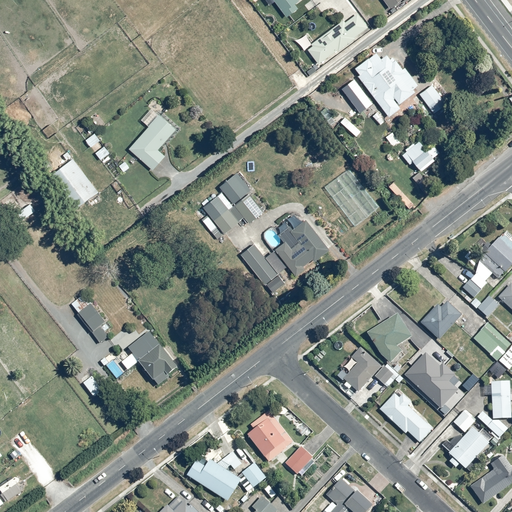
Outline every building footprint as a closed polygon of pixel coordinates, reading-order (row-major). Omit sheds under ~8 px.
[(271,0),(274,2),(275,1),(287,17),(299,8),(296,4),(300,1),(299,0),(271,0)] [(384,0),(391,9),(403,0),(406,0),(407,0),(384,0)] [(306,49),(318,65),(337,50),(339,52),(356,40),(355,38),(369,28),(357,11),(313,44),(303,31),(294,38),(304,51),(306,49)] [(360,75),(359,76),(389,116),(400,108),(398,105),(415,92),(412,89),(418,85),(404,67),(403,69),(393,56),(389,59),(387,55),(381,59),(376,52),(355,69),(360,75)] [(445,103),(431,84),(419,93),(434,112),(445,103)] [(337,99),(343,107),(355,97),(348,89),(337,99)] [(0,107),(8,118),(13,115),(16,120),(23,115),(19,110),(25,106),(15,94),(0,104),(0,107)] [(141,119),(149,127),(130,149),(154,170),(166,157),(158,150),(176,130),(161,116),(166,109),(157,101),(141,119)] [(355,137),(360,131),(343,116),(338,121),(355,137)] [(57,132),(50,123),(41,130),(48,139),(57,132)] [(400,142),(392,130),(385,135),(393,147),(400,142)] [(101,141),(95,132),(86,139),(91,147),(101,141)] [(427,149),(418,138),(401,153),(409,163),(412,161),(422,171),(435,160),(433,158),(439,152),(432,144),(427,149)] [(43,150),(57,168),(51,173),(76,206),(97,190),(71,157),(66,150),(62,153),(53,142),(43,150)] [(110,153),(104,145),(95,151),(101,160),(110,153)] [(125,160),(119,165),(125,172),(131,167),(125,160)] [(223,191),(203,207),(207,214),(201,219),(216,237),(222,232),(224,233),(244,217),(250,224),(267,210),(238,174),(220,188),(223,191)] [(416,205),(392,179),(387,184),(410,210),(416,205)] [(34,208),(29,201),(18,209),(23,216),(34,208)] [(305,218),(291,228),(290,226),(278,235),(281,239),(284,243),(265,257),(253,242),(239,253),(270,294),(286,282),(279,273),(288,266),(296,277),(307,269),(305,266),(312,260),(314,262),(329,250),(306,220),(305,218)] [(511,242),(503,233),(484,251),(491,258),(485,264),(498,279),(511,265),(511,242)] [(481,302),(474,297),(487,282),(476,272),(462,287),(468,293),(464,297),(476,308),(481,302)] [(511,309),(511,282),(510,283),(498,296),(511,309)] [(71,303),(79,314),(78,315),(101,343),(109,337),(102,328),(107,325),(91,304),(88,307),(80,296),(71,303)] [(499,304),(489,296),(478,308),(487,317),(499,304)] [(462,314),(447,301),(442,307),(437,303),(420,322),(440,339),(462,314)] [(399,312),(369,332),(377,349),(391,363),(404,351),(399,346),(414,335),(399,312)] [(502,336),(502,335),(488,322),(473,338),(496,360),(511,344),(502,336)] [(179,368),(151,331),(129,347),(158,386),(169,378),(167,377),(179,368)] [(458,336),(453,331),(444,342),(449,346),(458,336)] [(467,368),(454,357),(430,335),(418,349),(442,370),(441,371),(447,376),(450,372),(457,378),(467,368)] [(511,365),(511,345),(499,360),(509,369),(511,365)] [(394,377),(382,366),(359,346),(351,356),(344,364),(351,370),(344,378),(359,391),(373,375),(386,386),(394,377)] [(115,357),(110,351),(100,360),(105,366),(115,357)] [(506,370),(497,361),(490,369),(499,378),(506,370)] [(103,391),(92,376),(83,382),(95,397),(103,391)] [(491,381),(493,418),(483,409),(476,416),(492,430),(489,433),(498,441),(509,428),(497,417),(511,417),(510,380),(491,381)] [(437,389),(430,382),(418,392),(425,400),(437,389)] [(411,400),(399,388),(380,407),(405,432),(408,430),(420,442),(433,428),(408,404),(411,400)] [(455,406),(441,392),(430,403),(445,417),(455,406)] [(453,421),(466,434),(449,452),(454,456),(450,460),(457,466),(460,462),(466,467),(490,442),(473,426),(471,424),(475,420),(464,409),(453,421)] [(294,443),(269,410),(251,424),(255,429),(248,433),(269,462),(294,443)] [(16,437),(24,447),(29,443),(22,433),(24,432),(18,425),(9,432),(14,438),(16,437)] [(299,475),(300,474),(302,476),(315,462),(313,460),(315,458),(301,444),(285,462),(299,475)] [(242,463),(233,451),(218,463),(210,458),(205,466),(196,460),(188,474),(228,500),(242,479),(225,468),(231,464),(235,469),(242,463)] [(483,504),(511,482),(511,465),(507,459),(475,482),(470,486),(483,504)] [(266,477),(255,463),(243,473),(254,487),(266,477)] [(0,507),(24,491),(19,485),(20,480),(17,475),(0,487),(0,490),(2,494),(0,495),(0,507)] [(358,492),(342,478),(327,494),(334,500),(322,511),(354,511),(355,511),(354,511),(366,511),(375,503),(360,490),(358,492)] [(275,511),(279,509),(263,494),(246,511),(275,511)] [(174,509),(169,504),(160,511),(197,511),(184,499),(174,509)]
